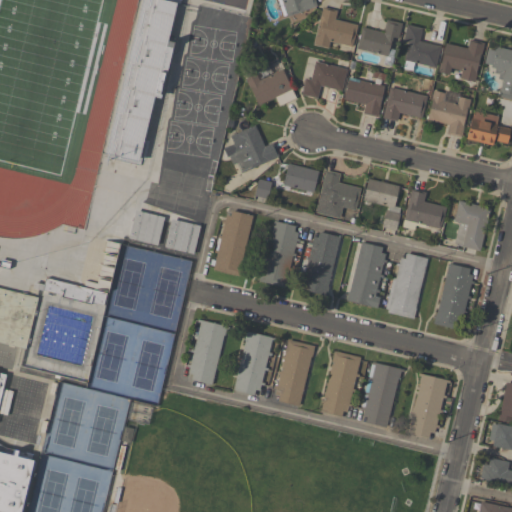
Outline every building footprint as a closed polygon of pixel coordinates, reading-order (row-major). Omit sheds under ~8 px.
[(136,163),(104,156),(141,0),(163,0),(175,3),(167,36),(174,37),(165,73),(164,73),(158,98),(152,97),(136,163)] [(313,0),(316,7),(286,17),(285,15),(283,16),(277,0),(313,0)] [(313,45),(321,7),(336,10),(334,19),(357,24),(352,46),(328,41),(327,48),(313,45)] [(361,27),(383,32),(386,19),(401,23),(398,39),(392,37),(387,56),(356,49),(361,27)] [(440,46),(435,68),(414,63),(412,71),(403,69),(405,61),(403,60),(407,42),(402,41),(406,25),(422,28),(419,42),(440,46)] [(483,43),(481,55),(479,55),(475,72),(476,73),(474,82),(459,78),(461,70),(450,68),(449,75),(437,72),(439,63),(440,63),(445,43),(467,48),(469,40),(483,43)] [(511,50),(511,99),(499,97),(500,93),(499,93),(501,80),(497,79),(498,74),(494,73),(495,68),(490,67),(491,65),(484,63),(487,49),(495,51),(496,47),(511,50)] [(346,69),(341,91),(319,86),(316,98),(301,95),(304,78),(310,79),(314,61),(346,69)] [(274,97),(258,105),(249,88),(248,88),(244,79),(255,74),(259,80),(281,70),(295,98),(278,106),(274,97)] [(377,117),(362,114),(365,105),(343,100),(347,80),(358,82),(358,80),(383,86),(378,105),(380,105),(377,117)] [(427,96),(421,118),(398,113),(396,121),(382,118),(389,87),(427,96)] [(426,120),(431,100),(430,100),(433,90),(444,93),(442,101),(456,104),(458,96),(470,99),(468,109),(466,109),(462,125),(464,125),(461,137),(446,134),(448,125),(426,120)] [(507,144),(493,140),(492,146),(465,139),(470,118),(472,119),(474,110),(498,116),(495,125),(510,129),(507,144)] [(229,136),(254,125),(264,146),(272,143),(278,156),(241,173),(236,163),(232,165),(228,156),(226,157),(222,148),(233,144),(229,136)] [(318,171),(312,193),(282,185),(287,164),(318,171)] [(314,212),(325,171),(339,174),(337,183),(359,188),(354,211),(341,208),(339,218),(314,212)] [(271,182),(266,199),(253,196),(257,179),(271,182)] [(362,201),(367,179),(398,186),(394,206),(399,208),(398,213),(399,214),(395,231),(381,227),(385,210),(387,210),(388,207),(362,201)] [(445,207),(440,229),(427,226),(426,229),(414,226),(413,230),(401,227),(410,189),(425,193),(422,201),(445,207)] [(453,222),(458,201),(490,209),(479,251),(461,247),(461,245),(453,243),(458,223),(453,222)] [(128,239),(135,210),(163,217),(156,245),(128,239)] [(251,216),(239,268),(240,268),(238,276),(212,270),(216,254),(213,253),(214,250),(217,250),(219,238),(217,238),(217,235),(220,235),(223,224),(220,223),(221,220),(224,221),(225,215),(229,216),(230,211),(251,216)] [(164,247),(170,219),(199,226),(192,254),(164,247)] [(284,288),(257,281),(259,275),(260,275),(273,221),(295,226),(293,231),(298,232),(296,238),(299,239),(298,242),(295,241),(292,254),(295,255),(294,258),(291,257),(289,269),(291,269),(291,272),(288,272),(284,288)] [(339,237),(327,286),(328,287),(326,293),(328,294),(328,297),(300,290),(304,273),(300,273),(301,269),(304,270),(307,260),(304,259),(304,256),(308,257),(311,245),(307,244),(308,241),(311,242),(313,236),(317,237),(318,232),(339,237)] [(376,308),(345,301),(347,292),(349,292),(361,243),(382,248),(380,253),(384,254),(383,260),(386,260),(385,263),(382,263),(379,275),(382,275),(382,278),(379,277),(376,290),(379,290),(378,293),(375,293),(374,296),(379,298),(376,308)] [(387,313),(387,310),(384,309),(392,278),(395,279),(400,258),(404,259),(405,254),(427,259),(415,308),(416,308),(413,319),(387,313)] [(9,269),(0,266),(0,259),(10,262),(9,269)] [(469,269),(468,274),(472,275),(471,281),(473,282),(473,285),(470,284),(467,296),(470,297),(469,300),(467,299),(464,311),(466,312),(465,315),(463,314),(459,330),(432,324),(435,313),(436,313),(448,264),(469,269)] [(32,288),(34,282),(43,285),(45,278),(106,293),(103,305),(90,302),(90,304),(60,296),(61,295),(32,288)] [(0,288),(37,298),(24,350),(0,343),(0,288)] [(48,306),(37,354),(80,365),(91,316),(48,306)] [(227,327),(226,330),(225,330),(223,336),(222,336),(210,385),(190,380),(191,374),(187,373),(188,368),(186,367),(186,364),(189,365),(192,353),(189,352),(190,349),(193,350),(196,338),(193,337),(193,334),(196,335),(199,323),(196,322),(197,319),(227,327)] [(232,390),(244,341),(243,341),(245,331),(275,339),(274,342),(271,341),(268,353),(271,353),(270,356),(267,355),(264,368),(267,368),(266,371),(264,370),(261,382),(263,383),(263,386),(260,385),(259,391),(255,390),(253,396),(232,390)] [(298,406),(276,401),(278,396),(274,395),(275,389),(272,388),(273,385),(276,386),(279,374),(276,374),(277,371),(279,371),(282,359),(280,359),(281,356),(283,356),(287,340),(314,346),(311,357),(310,357),(298,406)] [(319,411),(331,362),(330,362),(333,351),(359,358),(355,374),(358,375),(357,378),(355,377),(352,389),(355,390),(354,393),(351,392),(348,403),(351,404),(350,407),(347,407),(346,412),(342,411),(341,417),(319,411)] [(403,370),(402,372),(401,372),(399,378),(397,378),(386,428),(364,422),(366,417),(361,416),(363,411),(360,410),(371,362),(403,370)] [(0,415),(5,416),(11,392),(1,390),(4,375),(0,373),(0,415)] [(449,381),(448,384),(445,384),(443,395),(446,396),(445,399),(442,398),(439,409),(442,410),(442,412),(439,412),(436,425),(438,426),(438,429),(435,428),(434,434),(429,433),(428,438),(407,433),(419,384),(418,383),(419,377),(417,376),(418,374),(449,381)] [(511,384),(511,418),(510,423),(497,420),(505,383),(511,384)] [(511,451),(491,446),(493,441),(488,440),(491,424),(496,425),(496,424),(511,427),(511,451)] [(123,427),(133,429),(130,443),(120,441),(123,427)] [(0,511),(0,453),(12,456),(14,450),(32,455),(31,461),(34,462),(21,511),(0,511)] [(511,486),(484,481),(484,480),(480,479),(483,465),(488,466),(489,458),(508,462),(507,470),(511,471),(511,486)] [(511,511),(511,508),(480,502),(477,511),(511,511)]
